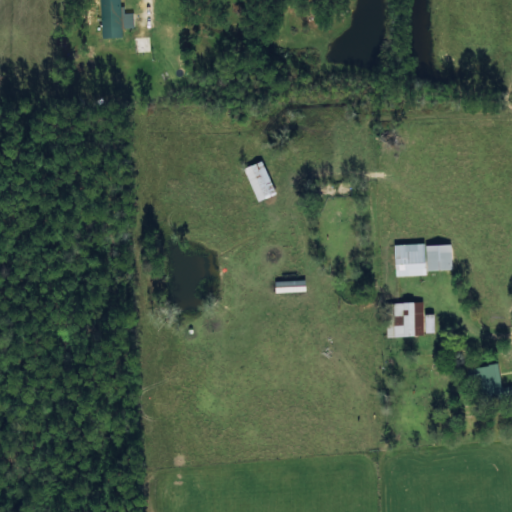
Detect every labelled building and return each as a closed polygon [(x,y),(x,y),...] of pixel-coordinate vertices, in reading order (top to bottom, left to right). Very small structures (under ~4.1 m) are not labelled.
[(121,36),(121,27),(133,27),(132,12),(121,12),(120,0),(99,0),(101,37),(121,36)] [(274,195),(263,160),(245,166),(255,200),(274,195)] [(451,243),(394,244),(395,275),(426,275),(426,269),(451,269),(451,243)] [(387,336),(423,335),(422,301),(388,302),(388,315),(386,315),(387,336)] [(433,314),(423,314),(423,332),(433,332),(433,314)] [(502,392),(498,363),(468,367),(470,381),(476,380),(478,395),(502,392)]
